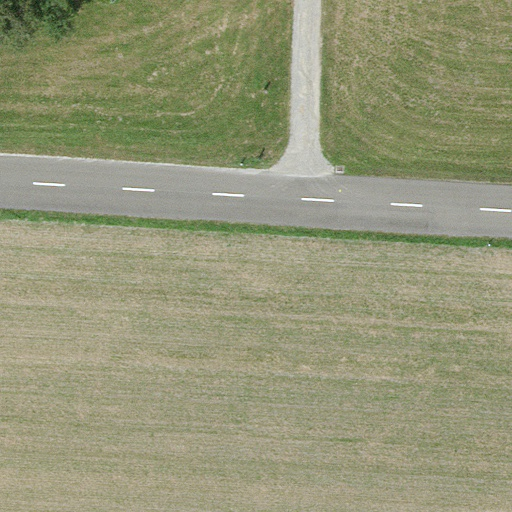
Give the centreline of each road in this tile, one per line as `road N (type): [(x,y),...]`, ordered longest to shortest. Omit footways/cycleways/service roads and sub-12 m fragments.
road 1 (tertiary): [(511,213),(0,183)]
road 2 (track): [(306,201),(310,0)]
